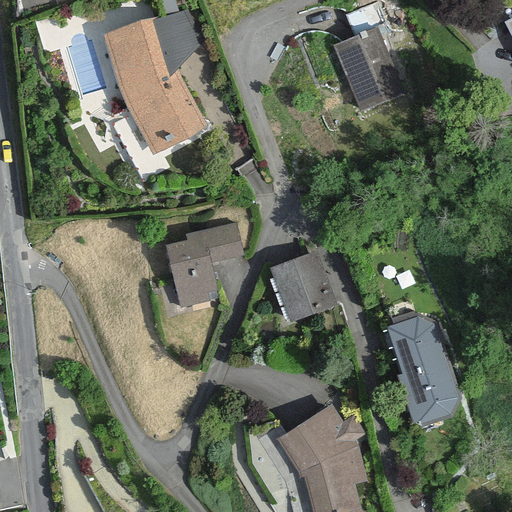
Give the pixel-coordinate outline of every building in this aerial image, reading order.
[(192,7),(111,32),(132,98),(159,150),(213,123),(183,67),(206,42),(192,7)] [(406,93),(378,24),(334,42),(362,111),(406,93)] [(193,238),(172,243),(186,305),(230,294),(250,254),(240,222),(191,230),(193,238)] [(321,249),(275,265),(294,319),(341,303),(321,249)] [(392,319),(395,327),(428,425),(455,415),(464,393),(439,318),(420,310),(392,319)] [(337,403),(285,436),(306,467),(318,511),(370,511),(365,502),(361,480),(373,478),(363,445),(359,440),(368,434),(358,415),(348,420),(337,403)] [(0,506),(26,505),(24,452),(1,453),(0,437),(0,506)]
